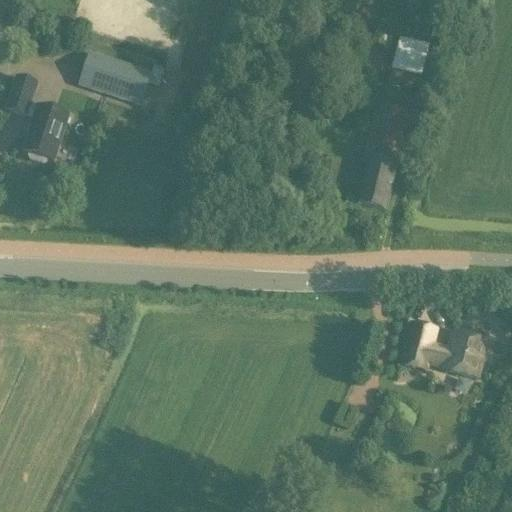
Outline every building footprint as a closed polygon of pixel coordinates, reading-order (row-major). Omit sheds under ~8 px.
[(401,40),(388,85),(410,91),(413,79),(419,81),(428,48),(401,40)] [(151,76),(89,56),(79,89),(141,109),(151,76)] [(15,77),(5,111),(32,119),(22,154),(28,156),(28,159),(30,163),(43,167),(46,165),(47,162),(55,165),(69,117),(32,105),(39,84),(15,77)] [(370,158),(358,206),(385,212),(408,115),(378,108),(366,157),(370,158)] [(410,328),(401,367),(426,372),(427,367),(444,371),(443,372),(478,380),(486,343),(452,336),(450,348),(429,343),(431,332),(410,328)] [(471,394),(471,379),(456,379),(456,394),(471,394)]
